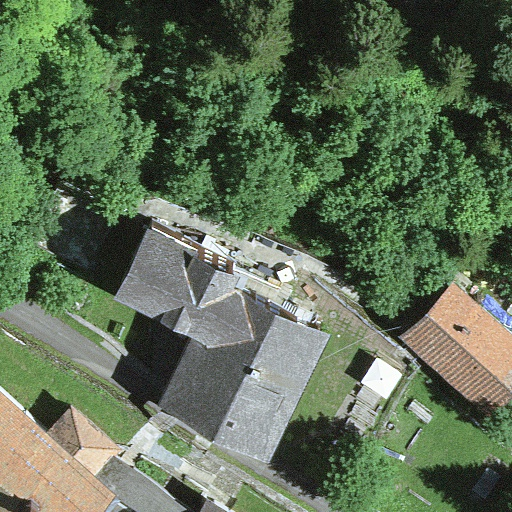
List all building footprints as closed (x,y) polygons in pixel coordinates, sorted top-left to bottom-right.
[(109,206),(60,186),(34,241),(76,259),(89,235),(109,206)] [(240,260),(154,219),(123,284),(203,323),(170,392),(265,438),(320,324),(230,281),(240,260)] [(511,333),(452,280),(412,326),(509,412),(511,408),(511,333)] [(51,435),(0,388),(0,511),(93,511),(112,491),(93,474),(116,445),(73,407),(51,435)] [(227,511),(201,498),(194,511),(227,511)]
